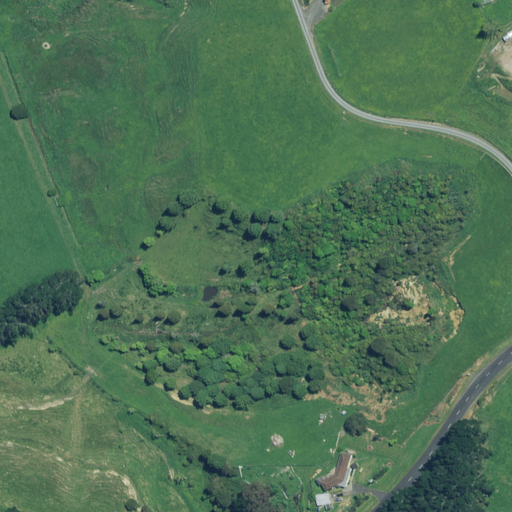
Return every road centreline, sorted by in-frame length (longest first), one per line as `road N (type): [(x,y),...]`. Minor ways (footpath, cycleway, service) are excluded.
road 1 (track): [(511,168),(473,138),(372,117),(344,103),(323,78),(294,0)]
road 2 (unclassified): [(379,511),(491,367),(511,351)]
